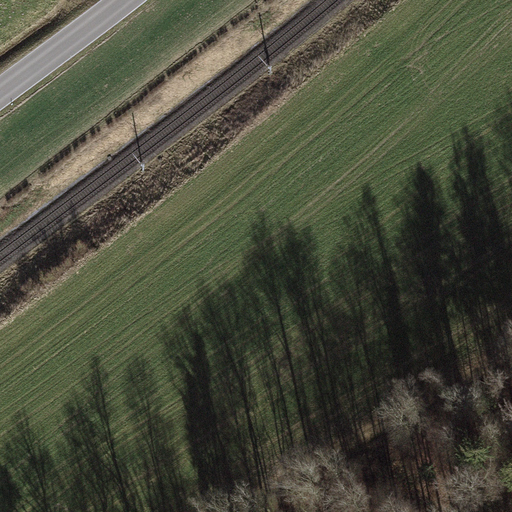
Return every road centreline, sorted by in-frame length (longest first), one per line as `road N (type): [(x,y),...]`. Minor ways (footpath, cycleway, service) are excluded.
road 1 (track): [(511,355),(232,511)]
road 2 (tertiary): [(123,0),(0,92)]
